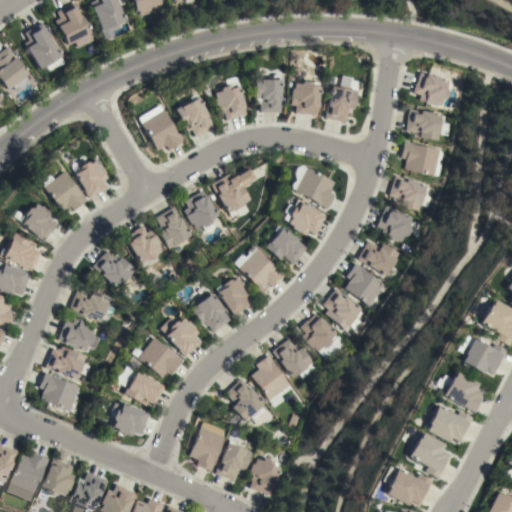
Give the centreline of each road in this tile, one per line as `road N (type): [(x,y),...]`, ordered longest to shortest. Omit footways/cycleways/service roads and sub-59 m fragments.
road 1 (residential): [(223,511),(11,414),(6,386),(57,268),(87,228),(141,190),(254,138),(287,137),(370,158)]
road 2 (residential): [(153,474),(187,394),(212,361),(287,303),(347,225),(395,35)]
road 3 (tertiary): [(395,35),(248,33),(183,46),(85,89),(0,148)]
road 4 (residential): [(511,408),(446,511)]
road 5 (tertiary): [(511,68),(395,35)]
